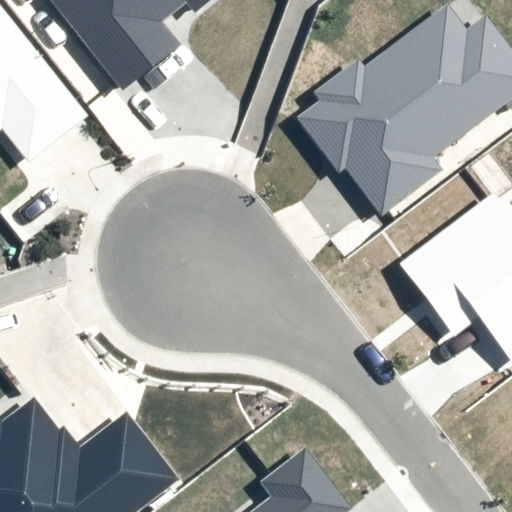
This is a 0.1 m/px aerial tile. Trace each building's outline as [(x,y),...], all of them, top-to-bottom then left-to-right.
[(45,0),(121,93),(179,47),(160,24),(185,4),(195,16),(215,0),(45,0)] [(0,130),(1,129),(29,164),(87,118),(0,7),(0,130)] [(445,7),(362,70),(356,62),(313,95),(319,103),(297,119),(338,173),(344,169),(380,217),(440,172),(432,161),(511,100),(511,55),(484,19),(465,33),(445,7)] [(511,217),(494,194),(399,264),(454,337),(482,316),(511,356),(511,217)] [(0,511),(138,511),(179,481),(126,413),(78,449),(62,428),(56,433),(32,400),(0,424),(0,511)] [(251,511),(345,511),(350,508),(303,449),(260,483),(271,496),(251,511)]
